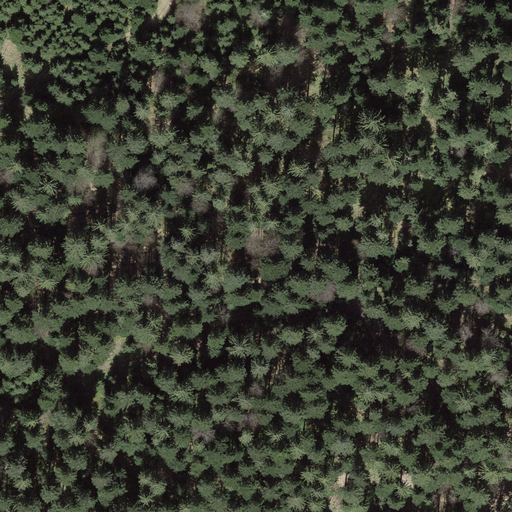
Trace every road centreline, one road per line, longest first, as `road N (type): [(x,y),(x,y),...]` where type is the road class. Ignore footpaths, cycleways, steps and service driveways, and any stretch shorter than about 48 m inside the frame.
road 1 (track): [(511,272),(384,291),(332,314),(173,352),(84,384),(40,414),(0,464)]
road 2 (track): [(165,0),(141,27),(47,66),(0,106)]
